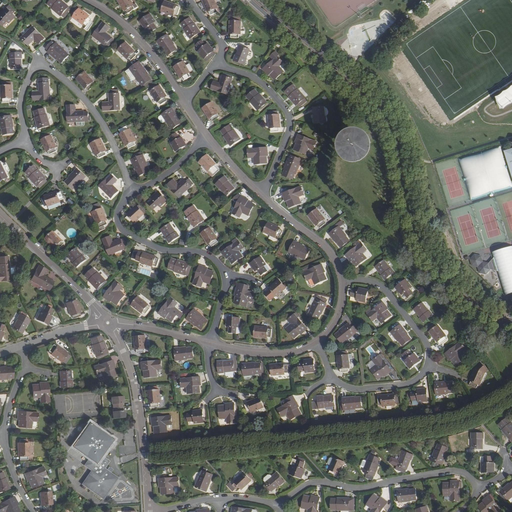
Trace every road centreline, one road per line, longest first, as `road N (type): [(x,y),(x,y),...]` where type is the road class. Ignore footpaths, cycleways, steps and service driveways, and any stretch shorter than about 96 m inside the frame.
road 1 (tertiary): [(249,0),(379,110),(396,141),(429,259),(469,303),(511,326)]
road 2 (tertiary): [(511,320),(471,298),(431,251),(386,110),(257,0)]
road 3 (residential): [(133,191),(95,113),(38,60),(22,98),(25,139)]
road 4 (residential): [(278,505),(313,482),(365,488),(449,470),(481,489)]
road 5 (residential): [(259,194),(289,129),(286,109),(255,78),(215,64)]
road 6 (tertiary): [(119,343),(136,394),(148,511)]
road 7 (residential): [(133,191),(118,212),(122,229),(164,250),(207,254),(228,276)]
road 8 (residential): [(86,0),(144,44),(182,98)]
road 9 (residential): [(341,281),(385,289),(422,336),(428,365)]
road 10 (tertiary): [(0,212),(91,301)]
road 11 (residential): [(259,194),(325,247),(341,281)]
